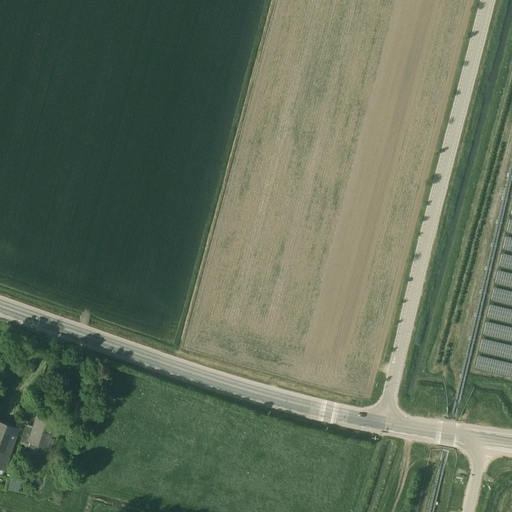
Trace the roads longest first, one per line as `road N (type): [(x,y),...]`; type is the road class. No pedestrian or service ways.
road 1 (unclassified): [(384,423),(486,0)]
road 2 (tertiary): [(384,423),(262,393),(0,307)]
road 3 (tertiary): [(511,446),(384,423)]
